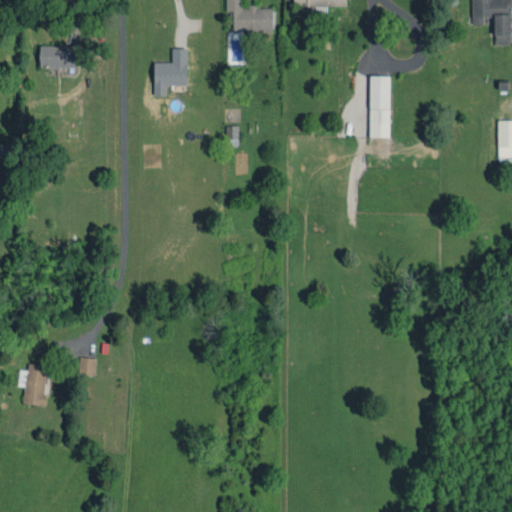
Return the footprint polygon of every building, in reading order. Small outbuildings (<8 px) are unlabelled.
[(221,0),(222,7),(228,7),(229,26),(240,26),(240,29),(268,29),(267,3),(239,3),(239,0),(221,0)] [(466,0),(467,20),(478,20),(478,13),(490,13),(490,41),(506,40),(505,0),(466,0)] [(35,41),(35,63),(71,64),(72,42),(35,41)] [(183,43),(166,43),(166,58),(149,58),(149,91),(161,92),(162,80),(182,81),(183,43)] [(365,133),(385,134),(386,72),(365,71),(365,133)] [(511,116),(494,116),(493,158),(511,158),(511,116)] [(233,122),(222,122),(222,142),(233,142),(233,122)] [(74,353),(73,370),(90,372),(92,354),(74,353)] [(24,360),(23,365),(14,364),(11,383),(20,384),(18,399),(40,402),(42,390),(39,389),(41,372),(43,372),(44,362),(24,360)]
